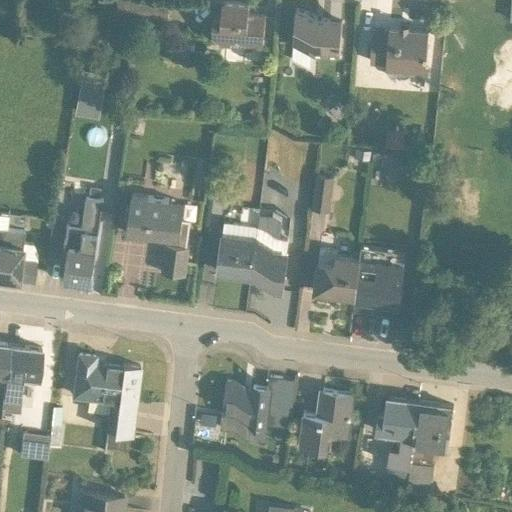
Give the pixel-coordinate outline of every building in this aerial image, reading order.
[(138,0),(116,0),(115,23),(138,24),(138,18),(164,19),(166,19),(167,2),(138,0)] [(247,14),(247,3),(221,1),(220,19),(212,19),(211,35),(220,46),(242,47),(242,51),(261,52),(264,15),(247,14)] [(295,8),(291,59),(310,61),(312,45),(339,46),(341,11),(295,8)] [(390,20),(373,19),(370,53),(387,53),(387,58),(386,64),(390,67),(407,68),(410,66),(410,59),(426,60),(429,20),(390,17),(390,20)] [(189,41),(169,39),(169,40),(167,58),(187,60),(189,41)] [(102,114),(105,69),(82,67),(78,112),(102,114)] [(338,91),(329,101),(339,110),(348,101),(338,91)] [(388,121),(386,138),(403,139),(404,122),(388,121)] [(407,142),(405,170),(427,172),(430,145),(407,142)] [(318,165),(313,199),(330,201),(334,167),(318,165)] [(61,280),(89,284),(103,198),(99,197),(100,187),(90,185),(88,195),(85,195),(80,224),(65,223),(61,244),(66,245),(61,280)] [(131,192),(125,232),(148,235),(148,233),(171,236),(170,242),(164,241),(160,271),(185,274),(189,245),(185,244),(189,219),(181,218),(183,201),(167,199),(168,197),(131,192)] [(249,276),(257,209),(241,206),(238,222),(223,221),(222,231),(220,231),(215,270),(215,272),(249,276)] [(275,211),(257,209),(249,276),(284,281),(288,241),(286,240),(288,229),(274,227),(275,211)] [(0,276),(32,281),(36,251),(31,242),(21,241),(22,228),(6,226),(7,214),(0,212),(0,276)] [(362,235),(355,288),(398,294),(406,241),(362,235)] [(317,249),(313,281),(331,283),(331,286),(355,288),(360,245),(338,243),(338,238),(320,236),(320,241),(319,249),(317,249)] [(486,257),(485,270),(502,271),(502,277),(511,277),(511,259),(488,258),(486,257)] [(8,341),(0,409),(18,410),(22,376),(38,377),(41,345),(8,341)] [(93,361),(94,354),(78,352),(72,395),(87,397),(85,411),(106,414),(103,430),(106,430),(106,432),(127,435),(131,403),(133,404),(139,365),(121,363),(121,365),(93,361)] [(226,379),(220,427),(250,431),(251,417),(265,419),(270,377),(254,375),(253,383),(226,379)] [(303,400),(299,434),(329,438),(331,422),(349,424),(355,381),(320,376),(317,402),(303,400)] [(419,390),(387,385),(385,400),(378,399),(375,421),(394,423),(393,435),(390,434),(385,475),(407,477),(412,439),(413,434),(419,390)] [(454,394),(419,390),(413,434),(448,438),(454,394)] [(48,445),(59,447),(62,424),(60,424),(62,407),(53,405),(48,445)] [(49,434),(21,431),(19,454),(47,457),(49,434)] [(412,439),(407,477),(430,479),(434,454),(431,453),(432,441),(432,442),(412,439)] [(79,491),(77,511),(123,511),(125,494),(79,491)] [(292,511),(294,494),(271,492),(268,511),(255,511),(256,509),(234,506),(232,511),(229,511),(222,511),(292,511)]
